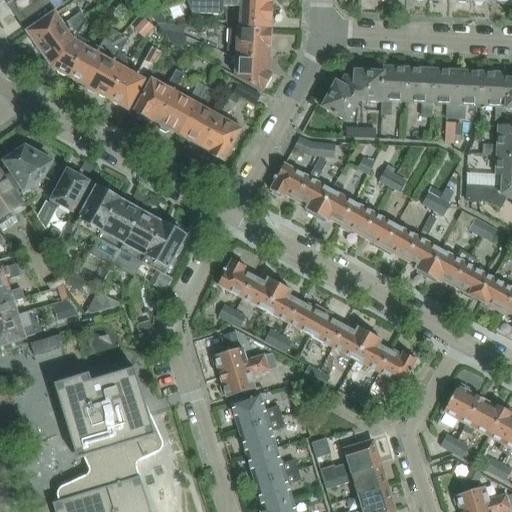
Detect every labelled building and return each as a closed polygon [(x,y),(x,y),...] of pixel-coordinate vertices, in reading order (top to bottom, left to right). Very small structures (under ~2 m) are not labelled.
[(5,0),(11,9),(7,12),(17,26),(21,23),(25,28),(21,31),(22,33),(57,9),(50,0),(5,0)] [(270,23),(271,23),(272,6),(270,5),(270,0),(239,0),(187,6),(190,15),(220,17),(222,14),(222,8),(235,8),(234,18),(238,22),(238,23),(268,24),(269,24),(270,23)] [(159,6),(148,11),(156,24),(167,25),(159,7),(159,6)] [(63,24),(56,14),(37,27),(28,33),(30,36),(30,39),(33,44),(36,45),(37,45),(46,58),(69,32),(84,16),(81,12),(63,24)] [(88,42),(78,37),(87,21),(84,16),(69,32),(46,58),(53,68),(57,70),(57,71),(58,73),(63,76),(66,75),(66,76),(66,75),(69,76),(88,42)] [(144,18),(134,28),(144,37),(153,27),(144,18)] [(167,25),(156,24),(157,26),(160,30),(183,36),(186,26),(167,25)] [(234,55),(234,57),(271,59),(271,57),(269,57),(269,55),(267,55),(268,48),(270,48),(271,31),(269,31),(269,29),(268,29),(268,30),(235,28),(235,30),(228,29),(227,50),(230,54),(234,54),(234,55)] [(118,36),(119,34),(112,30),(111,29),(105,40),(113,44),(118,36)] [(183,36),(160,30),(168,41),(182,49),(186,37),(183,36)] [(130,61),(119,55),(127,41),(118,36),(113,44),(89,88),(97,92),(97,93),(98,96),(103,99),(106,98),(107,98),(109,99),(126,69),(125,69),(130,61)] [(88,42),(69,76),(71,78),(72,81),(77,84),(80,83),(89,88),(113,44),(105,40),(104,39),(99,48),(88,42)] [(233,77),(235,78),(262,92),(272,76),(268,74),(269,66),(270,66),(271,65),(269,64),(269,60),(271,60),(271,59),(234,57),(230,57),(230,64),(233,65),(233,77)] [(121,105),(129,110),(154,67),(144,61),(136,75),(126,69),(109,99),(111,100),(111,101),(112,103),(117,106),(120,106),(121,105)] [(409,69),(383,68),(382,74),(383,74),(382,105),(381,105),(380,117),(390,117),(391,103),(407,104),(409,69)] [(407,104),(421,105),(420,118),(431,119),(431,105),(433,71),(409,69),(407,104)] [(166,88),(151,80),(133,112),(136,114),(136,115),(136,119),(142,122),(145,120),(146,119),(149,121),(149,120),(156,124),(174,92),(184,76),(176,71),(166,88)] [(458,72),(433,71),(431,105),(446,106),(445,120),(455,120),(458,72)] [(382,74),(368,73),(354,72),(353,78),(353,92),(359,103),(367,104),(381,105),(382,105),(383,74),(382,74)] [(458,72),(455,120),(465,121),(465,107),(481,108),(483,73),(458,72)] [(505,118),(505,109),(507,80),(507,75),(483,73),(481,108),(494,109),(494,118),(505,118)] [(344,77),(340,85),(353,92),(344,77)] [(353,78),(344,77),(353,92),(353,78)] [(328,96),(321,108),(330,113),(347,123),(355,111),(359,103),(353,92),(340,85),(335,83),(328,96)] [(169,131),(178,136),(205,88),(198,84),(189,101),(174,92),(156,124),(159,126),(159,127),(159,130),(165,133),(168,132),(169,131)] [(255,106),(260,96),(238,84),(234,93),(233,95),(240,98),(255,106)] [(198,148),(202,150),(220,118),(204,109),(213,93),(205,88),(178,136),(189,142),(188,143),(189,147),(194,150),(198,148)] [(233,95),(220,118),(202,150),(209,153),(208,154),(224,163),(242,130),(226,122),(240,98),(233,95)] [(511,154),(511,127),(504,127),(505,118),(494,118),(494,128),(496,129),(495,148),(481,147),(480,152),(511,154)] [(444,144),(447,145),(454,145),(455,123),(445,123),(444,144)] [(361,129),(346,128),(346,138),(360,139),(361,129)] [(361,129),(360,139),(375,139),(376,130),(361,129)] [(320,144),(310,143),(299,138),(293,150),(309,157),(319,158),(320,144)] [(40,184),(47,172),(51,163),(48,161),(47,158),(42,155),(39,156),(26,149),(27,147),(27,145),(24,144),(22,145),(22,148),(23,149),(4,162),(25,194),(22,196),(28,205),(38,198),(32,189),(40,184)] [(320,144),(319,158),(334,159),(335,145),(320,144)] [(511,154),(480,152),(480,158),(495,159),(494,177),(500,177),(500,180),(511,180),(511,154)] [(368,177),(375,164),(363,158),(356,170),(368,177)] [(314,169),(322,173),(327,163),(319,159),(314,169)] [(308,178),(284,164),(276,178),(274,177),(269,185),(270,189),(269,190),(272,192),(271,194),(279,199),(280,196),(283,198),(284,196),(295,202),(308,178)] [(315,218),(331,190),(317,183),(322,173),(314,169),(309,178),(308,178),(295,202),(306,208),(305,210),(307,211),(306,213),(315,218)] [(394,175),(384,170),(377,182),(388,188),(394,175)] [(66,172),(49,203),(45,200),(40,211),(37,217),(44,228),(46,226),(51,217),(52,218),(58,208),(71,214),(88,184),(85,182),(84,179),(79,177),(76,177),(66,172)] [(0,227),(3,232),(17,222),(12,214),(23,206),(15,195),(18,192),(8,177),(4,180),(2,177),(0,174),(0,227)] [(388,188),(398,193),(405,181),(394,175),(388,188)] [(511,180),(500,180),(499,187),(468,186),(467,203),(487,204),(500,211),(506,200),(511,203),(511,180)] [(105,193),(95,188),(74,226),(67,239),(69,240),(76,244),(83,232),(97,240),(119,201),(116,199),(115,195),(110,192),(105,193)] [(444,188),(438,199),(445,203),(451,192),(444,188)] [(329,220),(341,227),(354,203),(331,190),(315,218),(324,223),(326,221),(328,222),(329,220)] [(438,199),(428,193),(421,206),(432,212),(438,199)] [(432,212),(442,217),(449,205),(445,203),(438,199),(432,212)] [(105,244),(119,252),(141,213),(138,212),(137,207),(132,204),(127,206),(119,201),(97,240),(90,252),(98,256),(105,244)] [(349,231),(362,238),(375,214),(354,203),(341,227),(340,229),(348,233),(349,231)] [(135,276),(142,264),(164,226),(153,220),(152,215),(147,213),(142,214),(141,213),(119,252),(134,260),(127,272),(135,276)] [(373,247),(381,252),(396,225),(375,214),(362,238),(374,245),(373,247)] [(485,225),(475,219),(468,231),(479,237),(485,225)] [(67,222),(61,233),(56,244),(62,253),(69,240),(67,239),(74,226),(67,222)] [(142,264),(156,272),(149,284),(157,288),(185,237),(175,232),(174,228),(169,225),(164,226),(142,264)] [(391,254),(404,261),(418,237),(396,225),(381,252),(390,256),(391,254)] [(479,237),(489,243),(496,231),(485,225),(479,237)] [(53,229),(50,235),(56,244),(61,233),(53,229)] [(416,273),(426,278),(441,250),(418,237),(404,261),(415,267),(414,269),(417,271),(416,273)] [(441,250),(426,278),(435,283),(436,281),(439,283),(440,281),(452,287),(469,256),(459,250),(455,258),(441,250)] [(469,256),(452,287),(463,294),(462,296),(470,300),(472,298),(476,301),(490,276),(486,275),(473,268),(477,260),(469,256)] [(222,271),(225,272),(217,286),(241,299),(254,275),(244,270),(245,268),(242,266),(243,264),(235,260),(234,262),(231,260),(230,262),(227,263),(222,271)] [(16,265),(0,269),(0,294),(11,292),(8,281),(20,277),(16,265)] [(71,275),(66,285),(78,292),(83,281),(71,275)] [(264,311),(279,283),(270,279),(269,281),(267,279),(266,281),(254,275),(241,299),(264,311)] [(511,292),(511,288),(493,278),(479,302),(481,303),(480,305),(488,310),(489,308),(500,314),(511,292)] [(287,324),(300,300),(289,294),(290,292),(288,291),(289,289),(279,283),(264,311),(287,324)] [(0,320),(18,315),(14,302),(24,299),(21,289),(11,292),(0,294),(0,320)] [(96,292),(86,312),(90,314),(101,310),(108,298),(96,292)] [(511,292),(500,314),(511,320),(511,321),(511,322),(511,292)] [(287,324),(284,331),(291,336),(295,329),(309,336),(324,310),(315,306),(314,308),(300,300),(287,324)] [(66,301),(55,304),(58,314),(73,310),(66,301)] [(234,312),(224,306),(218,317),(229,323),(234,312)] [(324,310),(309,336),(332,349),(345,325),(331,317),(332,315),(324,310)] [(229,323),(239,328),(245,318),(234,312),(229,323)] [(0,345),(35,335),(32,325),(22,328),(18,315),(0,320),(0,345)] [(150,321),(138,325),(140,331),(152,328),(150,321)] [(345,325),(332,349),(355,361),(371,333),(361,328),(359,330),(357,329),(356,330),(345,325)] [(280,337),(270,331),(264,342),(275,348),(280,337)] [(152,334),(147,336),(140,338),(145,354),(147,353),(147,352),(157,349),(157,350),(159,349),(154,333),(152,333),(152,334)] [(223,336),(227,349),(239,345),(235,333),(223,336)] [(371,333),(355,361),(378,374),(391,350),(379,343),(381,341),(378,340),(379,338),(371,333)] [(34,357),(63,348),(59,335),(30,344),(34,357)] [(275,348),(285,353),(291,343),(280,337),(275,348)] [(216,369),(219,378),(267,364),(264,355),(246,360),(245,358),(242,349),(213,358),(214,360),(211,361),(214,370),(216,369)] [(401,355),(391,350),(378,374),(402,387),(409,373),(412,374),(416,366),(415,362),(416,361),(413,359),(414,357),(406,353),(405,355),(402,353),(401,355)] [(272,353),(264,355),(267,364),(275,361),(272,353)] [(275,361),(267,364),(270,372),(278,370),(275,361)] [(226,398),(255,389),(252,380),(251,378),(270,372),(267,364),(219,378),(222,387),(220,388),(222,397),(225,396),(226,398)] [(319,372),(309,366),(302,379),(312,384),(319,372)] [(57,494),(57,498),(60,511),(149,511),(136,467),(136,465),(136,464),(138,462),(140,461),(156,454),(159,452),(161,449),(162,447),(162,444),(162,442),(143,402),(133,369),(90,382),(88,374),(53,385),(74,454),(76,460),(83,458),(87,468),(88,471),(88,472),(87,474),(85,476),(61,487),(60,488),(58,490),(57,492),(57,494)] [(312,384),(323,390),(330,378),(319,372),(312,384)] [(458,386),(443,413),(465,425),(480,398),(467,391),(469,389),(461,385),(460,387),(458,386)] [(366,393),(356,388),(349,400),(359,405),(366,393)] [(359,405),(370,411),(377,399),(366,393),(359,405)] [(264,411),(259,395),(230,404),(239,431),(281,418),(278,407),(264,411)] [(480,398),(465,425),(462,431),(471,436),(474,430),(487,437),(503,407),(496,403),(495,405),(492,404),(492,405),(482,399),(480,398)] [(511,411),(503,407),(487,437),(501,445),(498,451),(505,455),(511,442),(511,414),(511,413),(511,411)] [(272,432),(304,421),(301,412),(289,417),(288,416),(281,418),(239,431),(247,457),(277,448),(272,432)] [(450,453),(457,442),(446,436),(440,447),(450,453)] [(326,439),(311,443),(316,459),(331,454),(326,440),(326,439)] [(372,442),(343,452),(347,464),(334,467),(334,466),(319,470),(323,481),(379,466),(376,456),(377,453),(375,447),(373,445),(372,442)] [(450,453),(461,459),(467,447),(457,442),(450,453)] [(298,470),(295,460),(282,464),(277,448),(247,457),(255,484),(298,470)] [(500,466),(490,460),(484,471),(494,477),(500,466)] [(379,466),(323,481),(325,490),(352,483),(356,497),(386,488),(385,485),(386,482),(384,477),(382,475),(379,466)] [(500,466),(494,477),(505,483),(511,471),(500,466)] [(481,475),(470,469),(464,481),(475,487),(481,475)] [(263,510),(293,501),(288,486),(302,482),(298,470),(255,484),(263,510)] [(386,488),(356,497),(361,511),(389,511),(393,511),(390,501),(391,498),(389,492),(387,491),(386,488)] [(459,511),(478,511),(508,503),(506,496),(506,494),(488,500),(484,488),(455,497),(456,500),(453,500),(456,509),(458,509),(459,511)] [(260,511),(310,511),(306,511),(296,511),(293,501),(263,510),(260,511)] [(508,503),(478,511),(508,511),(511,511),(511,510),(508,503)]
